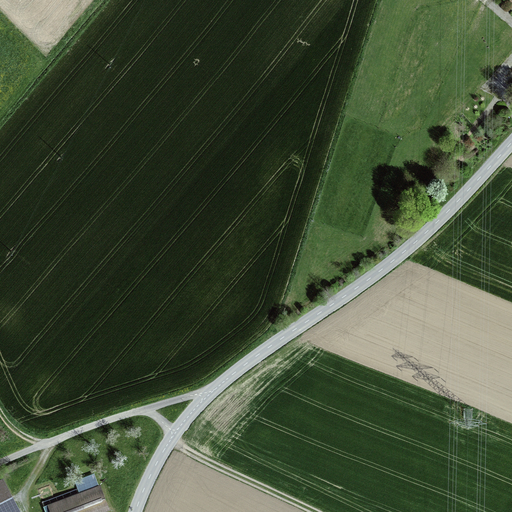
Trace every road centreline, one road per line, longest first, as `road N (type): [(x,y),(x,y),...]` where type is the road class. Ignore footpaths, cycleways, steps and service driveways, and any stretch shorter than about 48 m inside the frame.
road 1 (tertiary): [(212,390),(419,238),(511,141)]
road 2 (track): [(170,440),(313,511)]
road 3 (unclassified): [(147,409),(0,465)]
